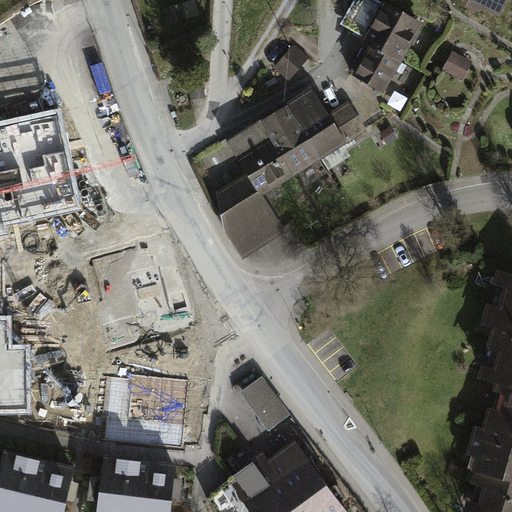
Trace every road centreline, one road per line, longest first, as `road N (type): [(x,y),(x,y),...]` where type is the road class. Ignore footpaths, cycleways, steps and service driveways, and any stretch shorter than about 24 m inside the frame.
road 1 (residential): [(242,315),(386,228),(458,198),(511,194)]
road 2 (residential): [(242,315),(397,511)]
road 3 (residential): [(163,166),(208,134),(221,102),(224,0)]
road 4 (unclassified): [(104,0),(163,166)]
road 5 (unclassified): [(163,166),(242,315)]
